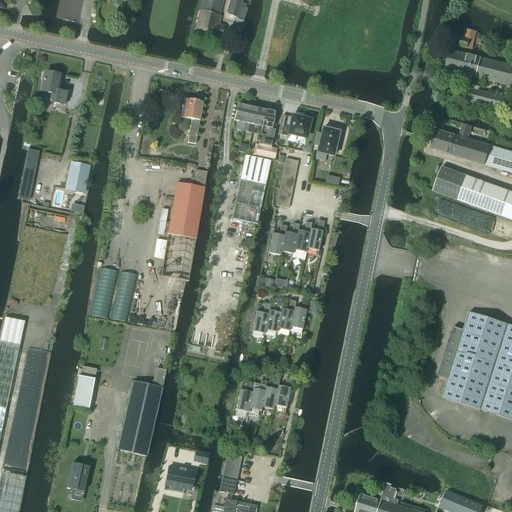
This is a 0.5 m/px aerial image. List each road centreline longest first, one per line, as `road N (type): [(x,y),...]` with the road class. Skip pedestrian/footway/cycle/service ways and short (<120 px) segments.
road 1 (tertiary): [(401,122),(0,32)]
road 2 (tertiary): [(322,490),(376,224)]
road 3 (unknown): [(511,423),(454,406),(435,390),(462,277)]
road 4 (unclassified): [(401,122),(426,0)]
